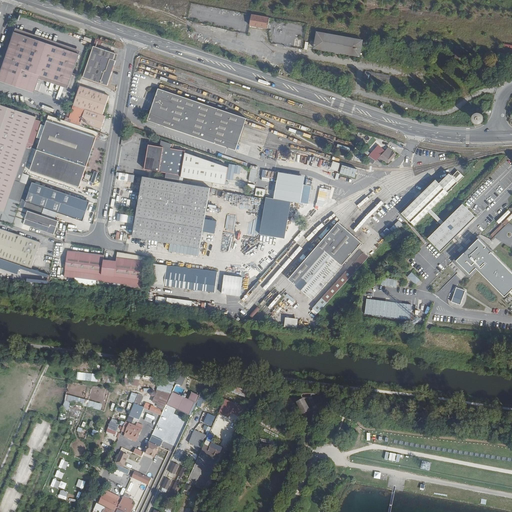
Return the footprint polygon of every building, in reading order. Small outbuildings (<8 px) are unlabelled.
[(248,26),(266,28),(268,17),(249,14),(248,26)] [(314,32),(311,49),(359,57),(362,39),(314,32)] [(69,86),(79,55),(15,33),(0,76),(0,79),(35,92),(41,76),(69,86)] [(295,37),(293,46),(300,47),(302,38),(295,37)] [(93,45),(92,48),(114,55),(115,53),(93,45)] [(114,55),(92,48),(82,76),(106,85),(115,60),(113,59),(114,55)] [(72,117),(71,122),(83,127),(85,121),(103,127),(107,116),(103,115),(109,97),(80,87),(70,117),(72,117)] [(217,108),(158,87),(147,119),(234,149),(243,125),(246,118),(217,108)] [(0,210),(3,212),(36,117),(0,104),(0,210)] [(474,113),(470,120),(476,123),(480,116),(474,113)] [(86,165),(96,136),(46,120),(36,148),(86,165)] [(178,175),(183,152),(146,145),(142,168),(178,175)] [(398,155),(391,148),(388,152),(385,150),(381,154),(379,153),(384,148),(380,145),(372,153),(383,161),(386,159),(391,163),(398,155)] [(330,169),(337,171),(340,163),(332,161),(330,169)] [(354,177),(356,168),(340,165),(339,174),(354,177)] [(250,168),(248,181),(254,182),(256,169),(250,168)] [(404,214),(416,227),(423,222),(432,213),(460,183),(456,180),(461,174),(458,171),(453,177),(450,174),(440,184),(437,181),(404,214)] [(277,180),(274,199),(300,203),(303,185),(305,177),(278,172),(277,180)] [(211,188),(144,176),(132,236),(141,238),(141,241),(144,242),(145,238),(201,248),(211,188)] [(82,222),(89,203),(32,182),(26,201),(82,222)] [(254,196),(266,197),(267,189),(255,188),(254,196)] [(476,215),(462,202),(442,223),(426,238),(438,251),(476,215)] [(57,220),(28,209),(23,223),(54,234),(57,220)] [(386,228),(380,234),(384,239),(392,232),(393,233),(402,225),(398,221),(388,230),(386,228)] [(342,226),(339,223),(289,280),(292,282),(313,300),(363,243),(342,226)] [(32,268),(40,241),(0,227),(0,257),(19,263),(17,269),(24,272),(26,266),(32,268)] [(145,289),(148,266),(103,259),(104,257),(67,252),(64,278),(145,289)] [(312,309),(318,315),(368,259),(363,254),(312,309)] [(103,259),(148,266),(149,263),(104,257),(103,259)] [(218,273),(153,264),(150,284),(215,292),(218,273)] [(411,272),(406,277),(415,285),(420,280),(411,272)] [(223,275),(220,294),(239,297),(242,277),(223,275)] [(453,292),(449,303),(461,306),(464,295),(453,292)] [(165,306),(191,309),(192,301),(166,298),(165,306)] [(366,299),(364,314),(409,320),(411,304),(366,299)] [(284,318),(283,327),(296,328),(297,318),(284,318)] [(80,380),(97,382),(98,375),(81,373),(80,380)] [(102,411),(105,412),(110,389),(105,388),(102,404),(88,401),(86,408),(86,407),(85,411),(101,415),(102,411)] [(152,391),(153,389),(147,388),(147,391),(152,392),(151,395),(153,397),(154,397),(157,396),(157,393),(156,391),(152,391)] [(167,406),(172,395),(160,389),(155,400),(167,406)] [(146,395),(142,393),(138,403),(141,405),(146,395)] [(83,405),(85,399),(66,395),(63,408),(68,409),(69,402),(83,405)] [(196,406),(200,407),(201,402),(204,402),(205,398),(198,396),(196,406)] [(302,414),(309,412),(303,398),(297,401),(302,414)] [(223,400),(218,414),(231,419),(236,404),(223,400)] [(208,402),(204,412),(216,416),(219,406),(208,402)] [(163,415),(164,411),(156,408),(157,407),(147,403),(146,407),(163,415)] [(206,413),(203,424),(211,426),(215,416),(206,413)] [(118,425),(115,424),(116,420),(110,419),(106,433),(115,436),(118,425)] [(132,424),(128,422),(125,430),(129,432),(139,437),(140,438),(144,429),(133,423),(132,424)] [(199,449),(205,435),(194,430),(187,443),(199,449)] [(216,439),(218,433),(212,430),(209,436),(216,439)] [(137,442),(139,437),(129,432),(127,437),(137,442)] [(153,458),(162,441),(150,436),(142,453),(153,458)] [(205,455),(210,443),(205,440),(200,453),(205,455)] [(122,450),(121,453),(119,452),(114,463),(123,467),(128,456),(125,454),(126,451),(122,450)] [(196,461),(198,454),(186,450),(184,457),(196,461)] [(140,461),(143,456),(141,455),(135,452),(132,457),(140,461)] [(118,474),(126,477),(128,470),(120,467),(118,474)] [(178,470),(172,468),(169,473),(175,476),(178,470)] [(172,481),(167,479),(162,488),(168,491),(172,481)] [(142,495),(146,485),(136,481),(131,496),(124,493),(123,495),(140,501),(141,499),(134,496),(135,492),(142,495)] [(108,504),(117,487),(111,483),(102,501),(108,504)] [(183,491),(189,493),(192,487),(186,484),(183,491)] [(177,495),(180,489),(174,487),(171,492),(177,495)]
